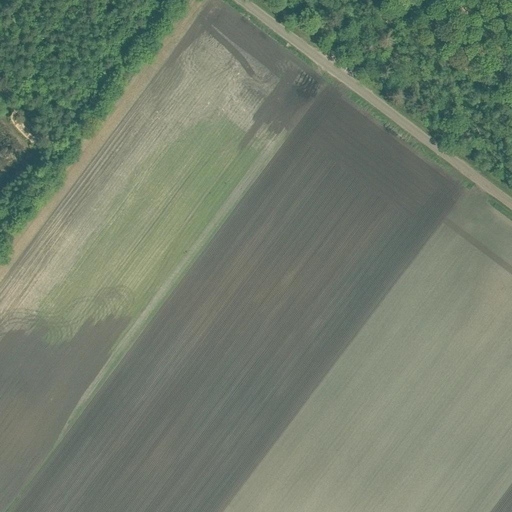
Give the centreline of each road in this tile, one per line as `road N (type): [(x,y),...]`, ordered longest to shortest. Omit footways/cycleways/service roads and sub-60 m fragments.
road 1 (unclassified): [(511,205),(241,0)]
road 2 (track): [(511,54),(432,68),(322,62),(424,0)]
